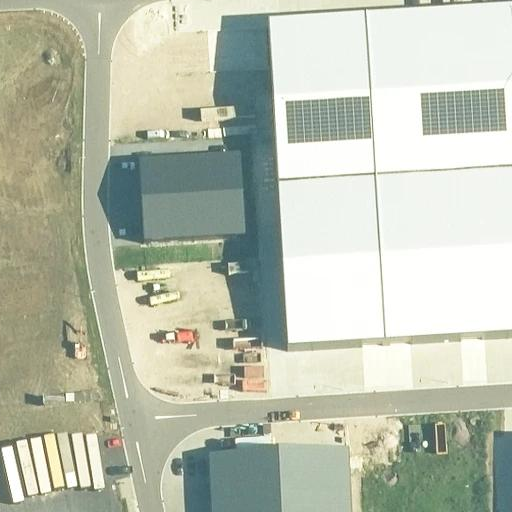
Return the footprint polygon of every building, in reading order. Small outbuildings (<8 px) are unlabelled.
[(280,258),(286,355),(511,341),(511,15),(442,20),(266,30),(280,258)] [(137,166),(140,207),(241,201),(239,160),(137,166)] [(241,201),(140,207),(143,247),(244,241),(241,201)] [(245,272),(152,278),(157,357),(169,356),(170,375),(251,370),(245,272)] [(347,511),(345,455),(209,461),(211,511),(347,511)]
